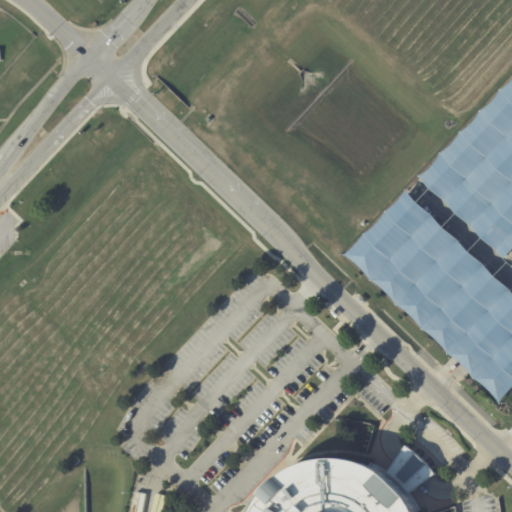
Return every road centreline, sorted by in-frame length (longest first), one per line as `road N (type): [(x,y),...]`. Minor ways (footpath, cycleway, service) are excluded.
road 1 (residential): [(161,121),(511,466)]
road 2 (residential): [(91,57),(0,175)]
road 3 (residential): [(0,190),(88,102)]
